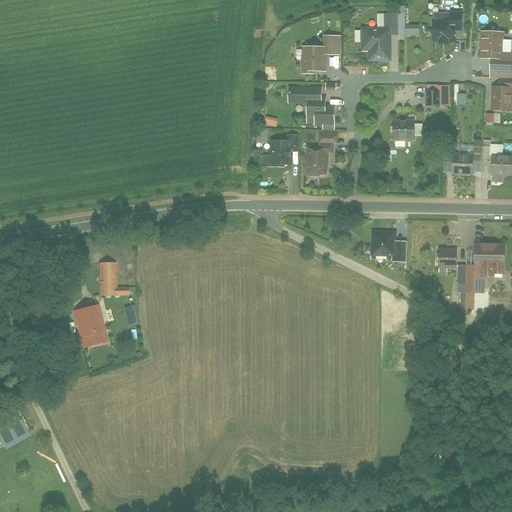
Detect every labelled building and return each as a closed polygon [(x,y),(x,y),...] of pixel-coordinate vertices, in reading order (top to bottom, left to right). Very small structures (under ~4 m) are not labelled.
[(456,6),(433,6),(433,22),(457,21),(456,6)] [(361,30),(362,49),(370,49),(370,63),(392,63),(392,37),(405,36),(405,16),(379,16),(379,30),(361,30)] [(436,25),(436,43),(459,44),(459,25),(436,25)] [(407,28),(408,39),(423,39),(423,27),(407,28)] [(481,33),(482,61),(506,60),(505,33),(481,33)] [(343,59),(343,37),(327,38),(328,59),(343,59)] [(303,49),(302,73),(324,73),(324,49),(303,49)] [(511,62),(492,63),(492,77),(511,76),(511,62)] [(511,80),(511,87),(492,88),(493,113),(511,112),(511,80)] [(330,106),(326,106),(325,85),(302,86),(303,107),(307,107),(308,125),(317,125),(317,128),(339,127),(339,115),(331,115),(330,106)] [(428,86),(428,109),(451,110),(451,86),(428,86)] [(394,119),(395,143),(422,142),(421,118),(394,119)] [(321,130),(322,142),(343,142),(343,130),(321,130)] [(265,157),(265,169),(285,169),(286,169),(285,143),(273,143),(273,157),(265,157)] [(492,143),(477,143),(477,154),(492,154),(492,143)] [(504,156),(504,146),(493,146),(493,156),(504,156)] [(308,148),(309,178),(329,178),(328,147),(308,148)] [(454,159),(455,176),(477,175),(477,158),(454,159)] [(511,158),(495,159),(495,177),(511,175),(511,158)] [(372,248),(386,247),(386,262),(398,261),(398,275),(409,275),(409,258),(402,258),(402,229),(385,230),(385,232),(371,232),(372,248)] [(487,295),(487,277),(510,277),(510,246),(480,246),(480,268),(469,268),(470,296),(487,295)] [(442,249),(442,270),(458,269),(458,286),(468,286),(468,268),(462,268),(461,249),(442,249)] [(120,298),(120,294),(131,294),(130,285),(120,285),(120,266),(100,266),(100,299),(120,298)] [(77,313),(84,350),(109,346),(102,308),(77,313)] [(0,427),(0,434),(7,449),(29,438),(20,418),(0,427)]
